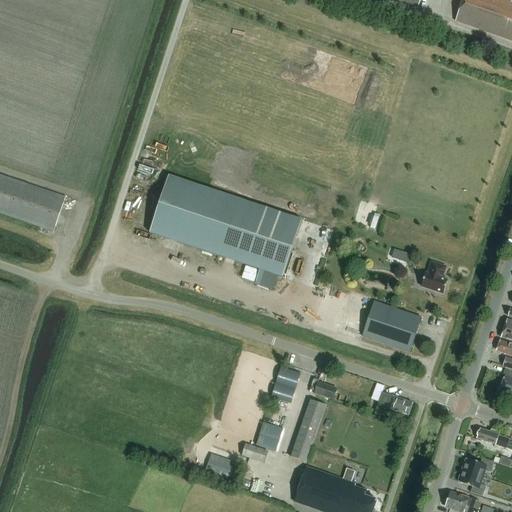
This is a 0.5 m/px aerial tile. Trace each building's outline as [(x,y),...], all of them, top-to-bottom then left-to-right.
[(388,0),(417,10),(420,0),(388,0)] [(511,4),(500,0),(463,0),(455,23),(511,42),(511,4)] [(169,175),(149,235),(281,280),(302,220),(169,175)] [(65,198),(0,176),(0,215),(53,234),(65,198)] [(262,195),(288,201),(289,196),(263,191),(262,195)] [(421,288),(443,295),(447,282),(441,280),(445,268),(431,264),(427,275),(425,274),(421,288)] [(410,354),(421,319),(374,303),(362,338),(410,354)] [(272,314),(287,317),(288,311),(273,308),(272,314)] [(511,322),(507,321),(500,339),(511,342),(511,322)] [(511,345),(500,342),(497,350),(504,353),(504,355),(511,357),(511,345)] [(511,361),(505,359),(503,367),(511,370),(511,361)] [(505,377),(498,396),(511,401),(511,370),(505,368),(503,376),(505,377)] [(280,369),(276,384),(295,390),(300,375),(280,369)] [(313,395),(332,401),(337,389),(317,383),(313,395)] [(276,384),(271,399),(290,405),(295,390),(276,384)] [(382,393),(382,394),(375,413),(385,417),(388,409),(408,417),(413,405),(392,397),(382,393)] [(326,407),(309,401),(290,458),(306,464),(326,407)] [(263,424),(259,435),(279,441),(282,430),(263,424)] [(487,433),(480,430),(480,432),(478,433),(476,437),(477,439),(477,440),(486,443),(495,446),(506,449),(511,452),(511,441),(509,440),(509,441),(498,437),(499,434),(491,432),(490,435),(487,433)] [(259,435),(256,447),(275,453),(279,441),(259,435)] [(267,453),(245,445),(241,457),(263,465),(267,453)] [(211,456),(205,474),(229,482),(235,464),(211,456)] [(462,472),(480,478),(483,471),(489,473),(492,463),(480,459),(478,465),(466,460),(462,472)] [(346,470),(342,481),(306,469),(294,503),(319,511),(372,511),(377,501),(364,497),(366,492),(355,488),(355,486),(351,484),(355,473),(346,470)] [(462,472),(458,483),(472,488),(470,494),(482,498),(486,488),(480,486),(483,479),(480,478),(462,472)] [(450,494),(447,501),(478,511),(481,504),(451,494),(450,494)] [(477,511),(478,511),(447,501),(445,508),(446,508),(445,509),(454,511),(477,511)]
